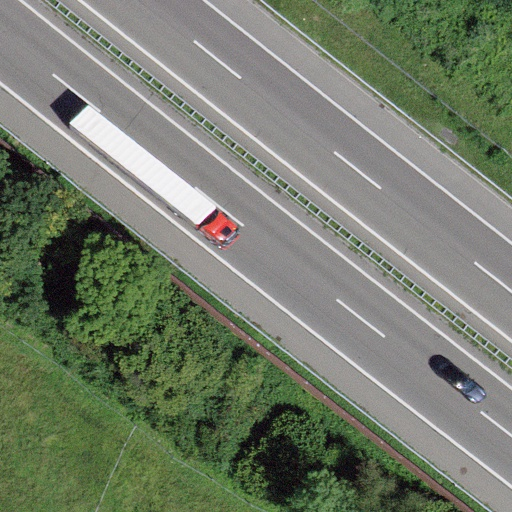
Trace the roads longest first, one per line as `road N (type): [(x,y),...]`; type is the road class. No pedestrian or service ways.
road 1 (motorway): [(0,34),(511,438)]
road 2 (motorway): [(511,288),(145,0)]
